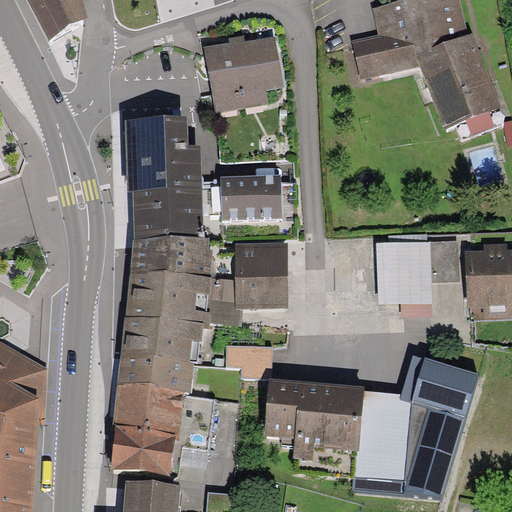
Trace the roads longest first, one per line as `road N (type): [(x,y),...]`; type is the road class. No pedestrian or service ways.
road 1 (primary): [(62,127),(88,243),(68,511)]
road 2 (primary): [(2,0),(62,127)]
road 3 (residential): [(96,0),(100,48),(92,92),(62,127)]
